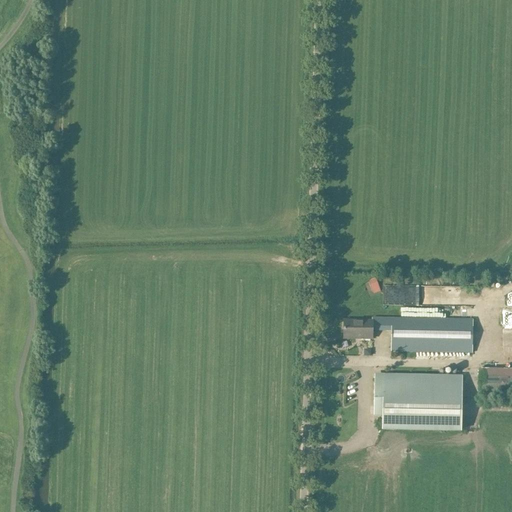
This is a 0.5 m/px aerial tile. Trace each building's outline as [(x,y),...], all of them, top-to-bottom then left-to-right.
[(372,276),(365,280),(373,294),(380,290),(372,276)] [(511,311),(496,311),(496,328),(511,328),(511,311)] [(391,353),(416,353),(472,354),(473,320),(372,318),(372,321),(344,321),(344,337),(359,337),(359,339),(372,339),(372,331),(391,331),(391,353)] [(511,402),(511,378),(478,377),(478,402),(511,402)] [(462,379),(416,378),(375,378),(374,416),(383,416),(383,428),(461,430),(462,379)]
